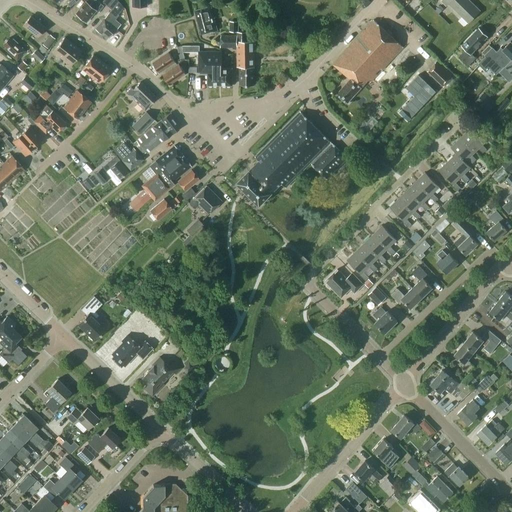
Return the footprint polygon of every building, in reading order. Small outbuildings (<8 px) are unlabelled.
[(95,0),(90,6),(86,2),(76,14),(86,22),(95,11),(97,13),(103,7),(95,0)] [(110,37),(120,25),(115,20),(116,19),(116,18),(118,15),(117,15),(119,13),(123,7),(118,1),(116,0),(103,0),(102,2),(111,10),(95,28),(101,33),(103,32),(110,37)] [(443,0),(442,1),(446,6),(449,3),(468,23),(480,11),(468,0),(443,0)] [(211,6),(194,10),(201,34),(217,30),(211,6)] [(30,16),(23,26),(37,37),(45,28),(30,16)] [(403,47),(374,20),(333,64),(350,80),(337,94),(347,103),(368,80),(371,82),(403,47)] [(229,32),(238,32),(238,22),(229,22),(229,32)] [(466,49),(458,57),(468,66),(476,58),(471,54),(487,37),(479,28),(462,45),(466,49)] [(237,41),(247,41),(247,32),(238,32),(238,36),(220,36),(220,47),(237,47),(237,41)] [(55,39),(50,35),(42,44),(47,49),(55,39)] [(61,58),(73,44),(65,37),(53,52),(61,58)] [(13,39),(11,41),(9,38),(3,44),(5,47),(4,49),(17,61),(26,51),(13,39)] [(254,41),(247,41),(237,41),(237,47),(237,66),(239,66),(239,86),(253,86),(254,68),(254,41)] [(486,57),(479,64),(486,72),(493,66),(499,72),(503,68),(511,58),(511,42),(511,41),(503,49),(501,48),(497,52),(493,48),(485,55),(486,57)] [(82,51),(73,44),(61,58),(70,66),(82,51)] [(45,58),(36,50),(32,55),(40,63),(45,58)] [(207,85),(222,85),(232,85),(232,68),(221,68),(221,51),(198,51),(198,72),(207,72),(207,85)] [(168,52),(152,63),(159,73),(175,62),(168,52)] [(90,76),(101,62),(93,55),(82,69),(90,76)] [(511,58),(503,68),(499,72),(510,82),(511,79),(511,58)] [(27,65),(22,61),(17,67),(23,71),(27,65)] [(110,69),(101,62),(90,76),(99,83),(110,69)] [(436,62),(427,72),(443,87),(452,77),(436,62)] [(0,90),(13,75),(1,64),(0,65),(0,64),(0,90)] [(178,64),(162,75),(169,85),(185,74),(178,64)] [(393,65),(387,72),(397,82),(404,75),(393,65)] [(73,71),(69,67),(65,71),(69,75),(73,71)] [(415,96),(399,112),(408,120),(436,91),(419,75),(406,88),(415,96)] [(25,76),(21,81),(30,89),(35,83),(25,76)] [(77,81),(82,85),(86,80),(81,76),(77,81)] [(93,87),(87,82),(84,87),(90,91),(93,87)] [(140,83),(132,89),(131,88),(126,93),(144,110),(149,106),(149,105),(156,98),(140,83)] [(59,89),(68,96),(72,91),(63,84),(59,89)] [(48,99),(53,103),(60,95),(55,90),(48,99)] [(77,90),(69,99),(84,111),(91,102),(77,90)] [(485,92),(474,102),(486,114),(496,103),(485,92)] [(3,97),(0,100),(0,101),(7,107),(7,108),(11,104),(3,97)] [(504,97),(491,112),(496,117),(510,102),(504,97)] [(77,119),(84,111),(69,99),(63,107),(77,119)] [(39,117),(34,122),(46,133),(52,127),(57,132),(60,129),(61,130),(64,130),(65,129),(66,127),(66,125),(65,124),(65,123),(45,104),(41,108),(49,115),(43,121),(39,117)] [(154,120),(146,112),(132,125),(140,134),(154,120)] [(236,183),(236,184),(258,205),(280,183),(285,188),(326,147),(327,148),(311,165),(326,180),(347,159),(307,119),(300,112),(256,156),(255,158),(258,161),(249,170),(236,183)] [(164,141),(180,127),(169,114),(137,140),(146,152),(146,153),(163,139),(164,141)] [(29,126),(12,142),(25,156),(42,141),(29,126)] [(472,127),(461,137),(476,152),(479,149),(483,153),(487,149),(483,145),(486,142),(472,127)] [(472,156),(476,152),(461,137),(450,148),(456,154),(465,163),(465,162),(468,160),(472,164),(476,160),(472,156)] [(137,140),(133,143),(143,155),(146,152),(137,140)] [(123,142),(113,150),(131,170),(143,159),(134,148),(133,148),(130,150),(125,145),(123,142)] [(173,180),(190,166),(173,145),(149,165),(156,174),(143,185),(146,189),(151,195),(152,196),(154,199),(174,182),(173,180)] [(465,163),(456,154),(447,162),(462,177),(461,178),(466,183),(470,179),(464,174),(471,168),(465,162),(465,163)] [(4,163),(16,177),(25,170),(12,156),(4,163)] [(94,173),(102,183),(109,177),(105,172),(109,168),(119,180),(128,173),(118,161),(119,160),(115,156),(94,173)] [(462,177),(447,162),(439,171),(453,185),(452,186),(458,191),(461,188),(456,183),(461,178),(462,177)] [(16,177),(4,163),(0,167),(0,175),(8,184),(16,177)] [(339,175),(346,182),(358,170),(351,163),(339,175)] [(191,169),(177,181),(185,190),(199,179),(191,169)] [(431,196),(430,197),(434,202),(438,199),(433,194),(439,187),(425,173),(416,181),(431,196)] [(0,191),(8,184),(0,175),(0,191)] [(66,196),(63,196),(65,201),(85,193),(77,175),(60,182),(66,196)] [(89,191),(94,186),(88,178),(82,183),(89,191)] [(472,179),(468,183),(473,188),(477,184),(472,179)] [(431,196),(416,181),(407,190),(422,205),(421,206),(425,211),(429,208),(424,203),(430,197),(431,196)] [(206,186),(188,203),(194,208),(198,205),(208,214),(221,200),(206,186)] [(195,193),(191,187),(181,195),(186,201),(195,193)] [(146,189),(129,203),(135,211),(152,196),(151,195),(146,189)] [(422,205),(407,190),(398,199),(413,214),(412,215),(417,220),(420,216),(415,211),(421,206),(422,205)] [(511,193),(507,197),(510,201),(503,207),(509,214),(511,211),(511,193)] [(164,199),(150,210),(157,219),(171,208),(164,199)] [(413,214),(398,199),(389,207),(404,222),(403,223),(408,228),(411,225),(406,220),(412,215),(413,214)] [(491,202),(487,205),(491,210),(495,206),(491,202)] [(436,211),(441,217),(445,212),(440,207),(436,211)] [(451,214),(456,219),(462,213),(457,208),(451,214)] [(496,224),(487,232),(495,241),(507,231),(501,223),(505,220),(497,211),(490,217),(496,224)] [(453,225),(464,235),(456,243),(467,255),(478,244),(471,237),(476,232),(461,217),(453,225)] [(205,226),(197,219),(187,230),(189,232),(182,240),(188,245),(195,237),(205,226)] [(387,250),(392,255),(395,252),(390,247),(396,241),(382,226),(373,235),(387,250)] [(417,232),(410,238),(416,244),(422,238),(417,232)] [(434,236),(442,245),(446,241),(438,232),(434,236)] [(387,250),(373,235),(364,243),(378,258),(383,264),(386,261),(381,256),(387,250)] [(425,240),(414,251),(421,259),(424,256),(421,252),(429,244),(425,240)] [(408,241),(403,246),(407,250),(412,245),(408,241)] [(378,258),(364,243),(355,252),(370,267),(369,267),(374,272),(377,269),(372,264),(378,258)] [(447,273),(453,267),(454,268),(458,265),(457,264),(458,263),(449,254),(447,256),(443,251),(438,255),(441,259),(437,263),(447,273)] [(370,267),(355,252),(347,261),(361,275),(360,276),(365,281),(368,278),(363,273),(369,267),(370,267)] [(421,282),(413,289),(422,298),(432,288),(425,281),(429,278),(419,267),(413,273),(421,282)] [(337,270),(325,282),(327,284),(326,286),(329,290),(331,288),(341,298),(350,289),(354,294),(363,285),(352,274),(346,279),(337,270)] [(369,279),(364,283),(369,288),(374,283),(369,279)] [(376,287),(368,295),(378,305),(386,297),(376,287)] [(411,308),(422,298),(413,289),(405,296),(398,289),(392,296),(399,304),(403,300),(411,308)] [(511,296),(506,292),(498,302),(511,313),(511,304),(511,296)] [(120,293),(116,297),(122,301),(125,297),(120,293)] [(86,315),(77,324),(95,341),(107,328),(96,318),(99,315),(95,311),(98,307),(102,303),(94,295),(90,299),(81,309),(86,315)] [(511,313),(498,302),(490,312),(500,320),(505,314),(511,319),(511,321),(511,322),(511,313)] [(381,307),(373,315),(378,321),(375,324),(385,334),(397,321),(387,311),(386,312),(381,307)] [(0,336),(2,338),(2,339),(12,328),(13,328),(16,324),(7,316),(1,322),(0,320),(0,336)] [(22,349),(15,342),(21,336),(13,328),(12,328),(2,339),(2,338),(0,340),(0,343),(4,347),(0,351),(0,354),(8,362),(22,349)] [(473,332),(464,344),(474,352),(481,343),(484,346),(484,347),(491,353),(491,352),(501,340),(489,329),(481,339),(473,332)] [(123,364),(125,366),(137,353),(143,358),(152,348),(145,341),(139,346),(129,336),(128,336),(127,335),(122,341),(123,342),(112,354),(114,355),(112,357),(121,366),(123,364)] [(474,352),(464,344),(455,355),(463,362),(459,366),(469,374),(475,367),(467,360),(474,352)] [(148,370),(149,371),(141,378),(147,384),(144,388),(155,399),(156,398),(153,395),(164,384),(162,382),(173,371),(176,374),(182,368),(174,360),(169,366),(159,357),(152,364),(153,365),(148,370)] [(186,365),(183,368),(186,371),(186,372),(189,375),(197,366),(190,359),(186,364),(186,365)] [(459,384),(452,379),(453,379),(442,371),(431,385),(441,393),(445,388),(451,393),(459,384)] [(488,375),(475,387),(480,393),(489,385),(490,386),(495,382),(488,375)] [(57,379),(47,390),(53,395),(44,404),(53,412),(62,403),(60,402),(70,391),(57,379)] [(463,380),(457,387),(458,387),(463,391),(459,395),(463,399),(473,389),(463,380)] [(458,387),(453,394),(456,397),(459,395),(463,391),(458,387)] [(504,399),(495,408),(500,413),(509,404),(504,399)] [(480,408),(477,404),(473,401),(467,406),(466,406),(458,414),(469,425),(477,417),(474,414),(480,408)] [(87,407),(81,413),(76,408),(67,417),(74,424),(79,419),(88,428),(98,417),(87,407)] [(21,417),(17,421),(39,443),(45,448),(48,451),(53,446),(49,441),(42,440),(34,431),(37,428),(22,413),(20,416),(21,417)] [(404,415),(391,430),(401,439),(410,428),(417,433),(421,428),(415,422),(414,424),(404,415)] [(500,434),(493,427),(496,425),(492,420),(486,426),(486,425),(477,434),(488,445),(496,437),(500,434)] [(12,425),(9,427),(24,441),(27,438),(36,446),(39,443),(17,421),(13,426),(12,425)] [(8,430),(4,435),(26,456),(29,453),(21,445),(24,441),(9,427),(7,429),(8,430)] [(108,427),(100,436),(97,433),(88,442),(99,452),(107,443),(112,447),(120,438),(108,427)] [(0,444),(11,455),(14,452),(23,460),(26,456),(4,435),(0,438),(0,444)] [(383,457),(381,459),(390,467),(401,454),(393,447),(393,446),(384,438),(374,450),(383,457)] [(431,438),(421,447),(426,452),(435,443),(431,438)] [(502,447),(502,448),(496,453),(507,464),(511,458),(511,441),(510,439),(502,447)] [(65,440),(61,445),(71,453),(75,449),(65,440)] [(0,457),(13,470),(17,466),(8,458),(11,455),(0,444),(0,457)] [(94,457),(84,447),(77,455),(87,465),(94,457)] [(441,450),(432,460),(435,463),(436,464),(445,455),(441,450)] [(0,466),(1,465),(10,473),(13,470),(0,457),(0,466)] [(66,471),(60,477),(72,489),(81,479),(75,474),(79,470),(66,457),(59,464),(66,471)] [(412,457),(407,461),(415,469),(420,464),(412,457)] [(364,461),(354,473),(364,481),(368,476),(376,483),(381,477),(373,470),(374,469),(364,461)] [(453,464),(444,473),(449,477),(450,476),(460,485),(468,477),(459,467),(458,468),(453,464)] [(421,474),(417,470),(412,475),(417,479),(421,474)] [(31,483),(35,478),(29,473),(25,478),(31,483)] [(411,476),(406,481),(414,489),(419,484),(411,476)] [(49,479),(43,486),(54,497),(58,493),(63,498),(72,489),(60,477),(54,483),(49,479)] [(426,482),(421,487),(433,498),(437,494),(444,501),(452,493),(437,477),(429,485),(426,482)] [(393,478),(388,483),(395,491),(400,486),(393,478)] [(23,492),(27,487),(21,482),(17,486),(23,492)] [(353,482),(346,488),(356,498),(362,492),(353,482)] [(142,507),(137,511),(187,511),(187,504),(187,496),(175,484),(164,484),(153,484),(142,496),(142,507)] [(41,497),(35,504),(43,511),(50,511),(56,506),(50,501),(54,497),(43,486),(36,493),(41,497)] [(433,498),(421,487),(417,491),(420,494),(412,502),(422,511),(432,511),(436,509),(429,502),(433,498)] [(401,497),(397,493),(393,497),(397,501),(401,497)] [(335,507),(329,511),(350,511),(355,508),(350,502),(350,501),(346,497),(341,502),(340,501),(339,502),(337,500),(333,504),(335,507)]
